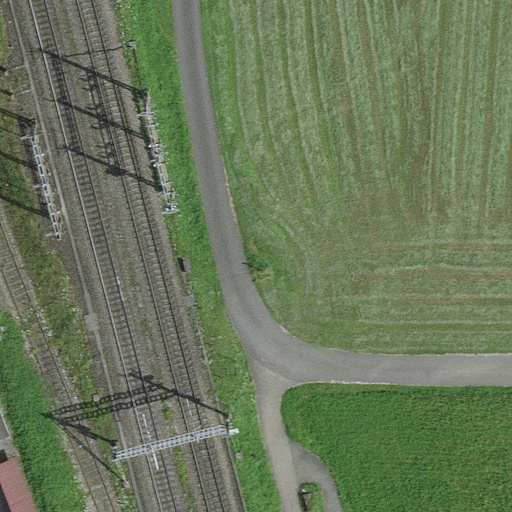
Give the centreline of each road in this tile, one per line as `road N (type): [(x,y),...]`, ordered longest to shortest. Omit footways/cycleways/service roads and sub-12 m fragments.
road 1 (track): [(281,353),(244,300),(221,231),(181,0)]
road 2 (track): [(511,369),(328,367),(281,353)]
